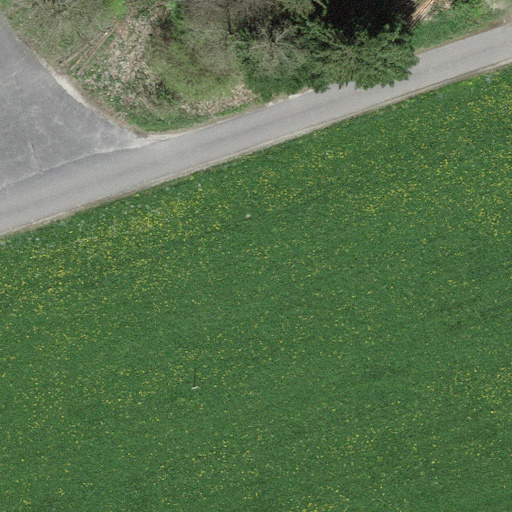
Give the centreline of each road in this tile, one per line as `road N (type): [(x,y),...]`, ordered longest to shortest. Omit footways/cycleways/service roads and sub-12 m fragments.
road 1 (unclassified): [(511,33),(0,202)]
road 2 (track): [(47,184),(0,64)]
